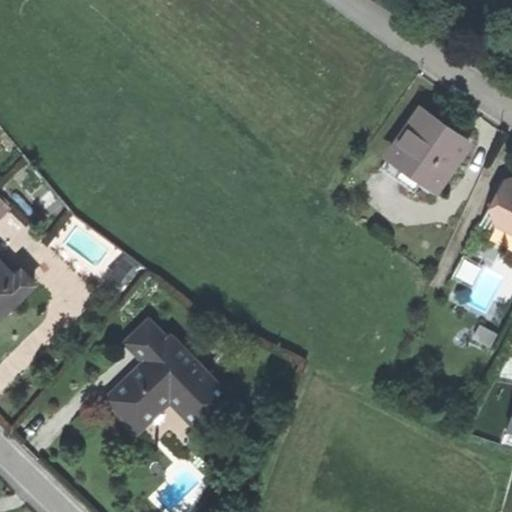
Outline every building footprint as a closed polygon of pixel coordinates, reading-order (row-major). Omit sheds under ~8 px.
[(426,179),(438,187),(469,143),(446,127),(423,111),(384,164),(419,189),(426,179)] [(511,175),(503,181),(480,223),(494,230),(491,235),(511,245),(511,175)] [(140,265),(126,255),(118,266),(132,276),(140,265)] [(0,316),(34,284),(21,271),(14,277),(0,262),(0,316)] [(125,285),(132,276),(118,266),(111,275),(125,285)] [(444,291),(454,297),(462,283),(451,277),(444,291)] [(203,432),(235,401),(172,337),(169,340),(150,321),(128,343),(149,364),(138,375),(131,381),(129,379),(108,400),(140,432),(172,401),(203,432)]
